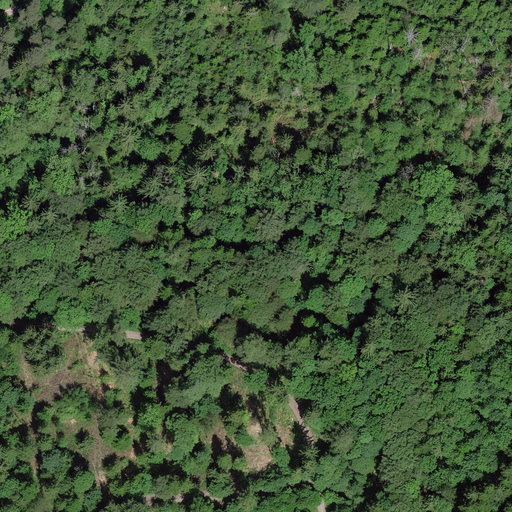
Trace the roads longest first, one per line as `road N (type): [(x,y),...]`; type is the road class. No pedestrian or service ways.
road 1 (track): [(0,317),(185,344),(278,386),(301,416),(322,511)]
road 2 (track): [(317,478),(170,499)]
